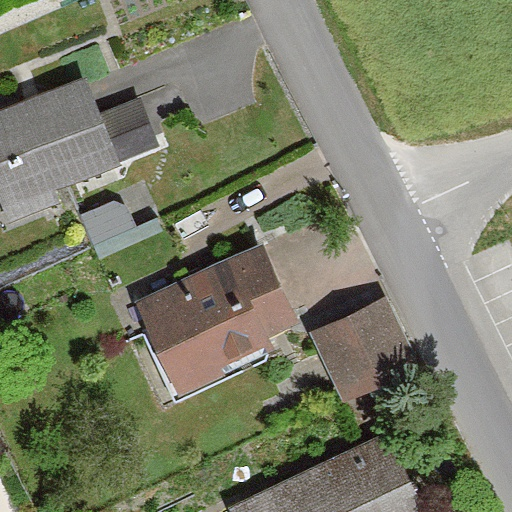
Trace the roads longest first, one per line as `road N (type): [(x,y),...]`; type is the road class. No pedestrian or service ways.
road 1 (residential): [(391,212),(511,464)]
road 2 (residential): [(285,0),(391,212)]
road 3 (residential): [(511,168),(391,212)]
